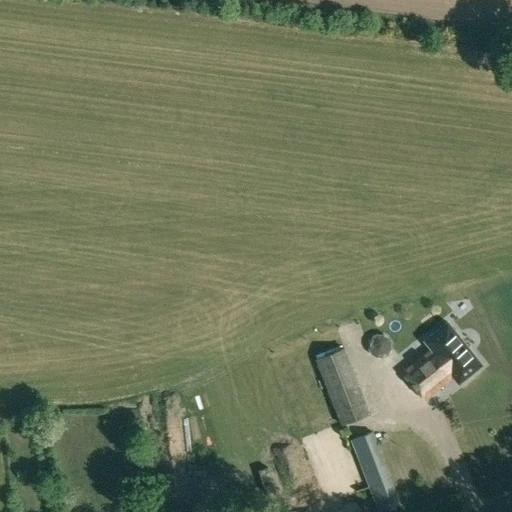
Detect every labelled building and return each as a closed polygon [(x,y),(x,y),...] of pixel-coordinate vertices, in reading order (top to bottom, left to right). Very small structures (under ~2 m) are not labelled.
[(448,326),(429,339),(442,355),(438,357),(441,361),(438,363),(442,371),(435,377),(441,386),(453,377),(456,381),(477,366),(448,326)] [(345,348),(343,349),(342,345),(315,355),(317,359),(317,360),(341,425),(371,414),(345,348)] [(395,346),(382,347),(383,361),(397,359),(395,346)] [(435,347),(403,372),(425,399),(441,386),(435,377),(442,371),(438,363),(441,361),(438,357),(442,355),(435,347)] [(63,423),(64,413),(53,413),(53,423),(63,423)] [(373,431),(351,440),(365,476),(388,467),(373,431)] [(385,480),(381,469),(368,475),(372,486),(385,480)] [(372,486),(370,487),(379,511),(380,511),(401,503),(392,478),(385,480),(372,486)]
